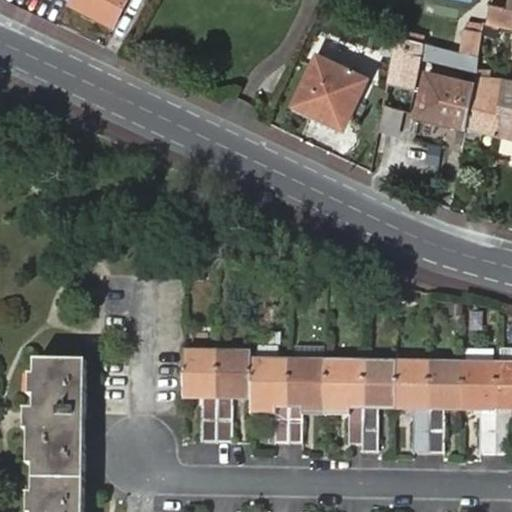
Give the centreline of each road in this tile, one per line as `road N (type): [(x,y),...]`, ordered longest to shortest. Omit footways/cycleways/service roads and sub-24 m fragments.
road 1 (tertiary): [(0,44),(407,232),(511,266)]
road 2 (residential): [(137,458),(177,478),(511,486)]
